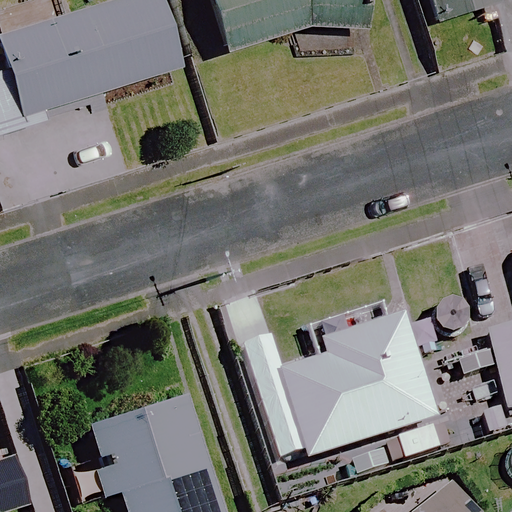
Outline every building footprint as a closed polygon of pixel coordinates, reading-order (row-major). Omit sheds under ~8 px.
[(131,0),(0,42),(0,68),(1,73),(0,73),(0,142),(41,130),(37,119),(177,74),(152,0),(131,0)] [(363,27),(363,0),(207,0),(223,51),(305,25),(363,27)] [(420,0),(428,27),(494,9),(491,0),(420,0)] [(438,426),(405,321),(327,345),(332,362),(276,379),(303,468),(438,426)] [(511,414),(511,331),(483,338),(501,417),(511,414)] [(217,511),(183,401),(81,433),(93,473),(68,480),(77,508),(113,497),(117,511),(217,511)] [(0,511),(37,511),(16,440),(0,444),(0,511)]
